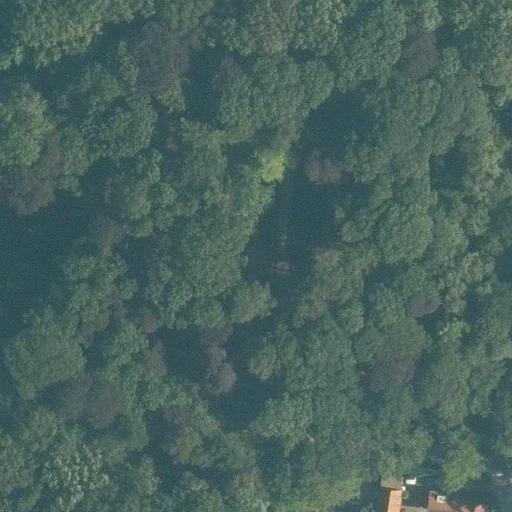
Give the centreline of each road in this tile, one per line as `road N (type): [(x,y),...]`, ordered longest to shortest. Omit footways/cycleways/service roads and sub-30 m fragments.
road 1 (unclassified): [(296,437),(321,0)]
road 2 (unclassified): [(296,437),(0,380)]
road 3 (unclassified): [(511,463),(296,437)]
